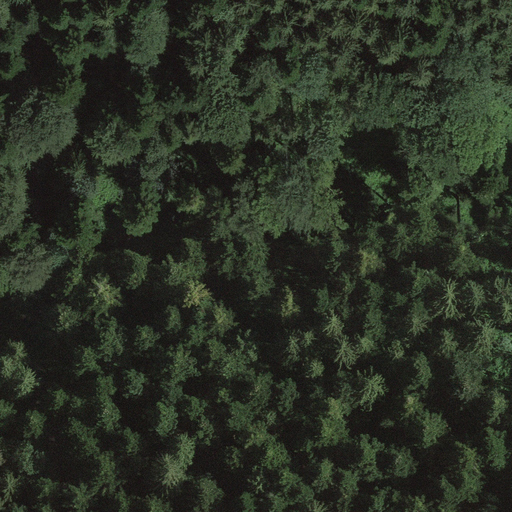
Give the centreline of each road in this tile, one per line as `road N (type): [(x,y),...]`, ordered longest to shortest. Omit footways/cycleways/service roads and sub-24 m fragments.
road 1 (track): [(36,0),(38,241),(23,332)]
road 2 (track): [(23,332),(31,376),(71,477),(88,502),(141,511)]
